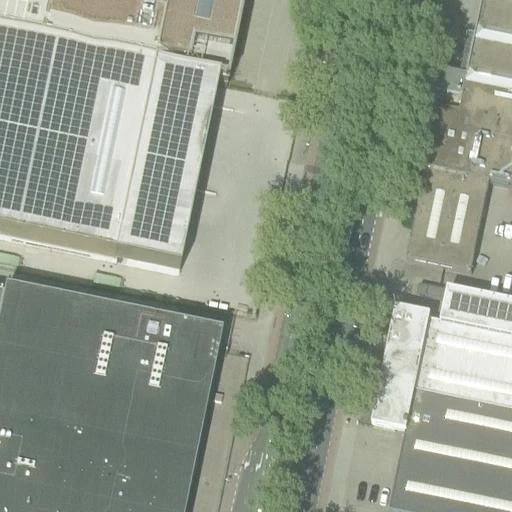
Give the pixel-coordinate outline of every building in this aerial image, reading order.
[(0,0),(0,241),(115,265),(177,278),(216,89),(224,91),(243,0),(0,0)] [(459,79),(433,74),(422,127),(428,128),(425,142),(419,141),(413,171),(424,174),(405,263),(470,277),(488,187),(511,191),(511,0),(482,0),(469,69),(461,67),(459,79)] [(416,298),(444,304),(446,304),(448,294),(418,288),(416,298)] [(387,353),(379,390),(511,417),(511,307),(448,294),(446,304),(444,304),(439,327),(429,325),(430,321),(395,314),(390,338),(396,339),(393,354),(387,353)] [(0,511),(183,511),(219,341),(2,296),(1,301),(0,300),(0,511)] [(388,511),(511,511),(511,417),(379,390),(371,430),(404,437),(388,511)]
